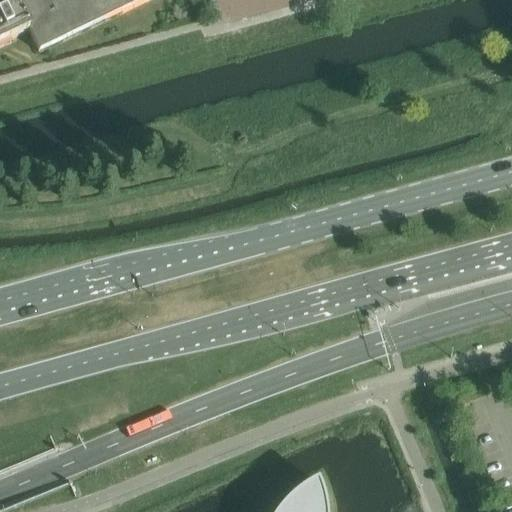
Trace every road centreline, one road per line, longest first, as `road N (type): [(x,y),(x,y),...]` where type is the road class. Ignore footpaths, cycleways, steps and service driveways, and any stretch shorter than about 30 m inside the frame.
road 1 (primary): [(0,388),(511,247)]
road 2 (primary): [(511,172),(0,309)]
